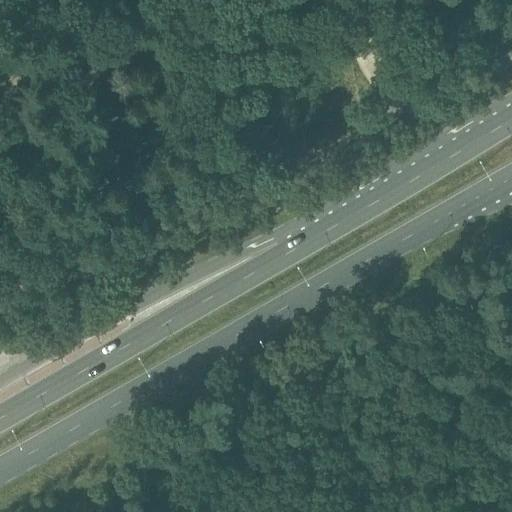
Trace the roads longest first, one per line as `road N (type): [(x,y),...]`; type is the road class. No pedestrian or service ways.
road 1 (primary): [(511,119),(0,419)]
road 2 (primary): [(0,469),(511,178)]
road 3 (unclassified): [(0,307),(258,202),(398,122)]
road 4 (track): [(398,122),(357,0)]
